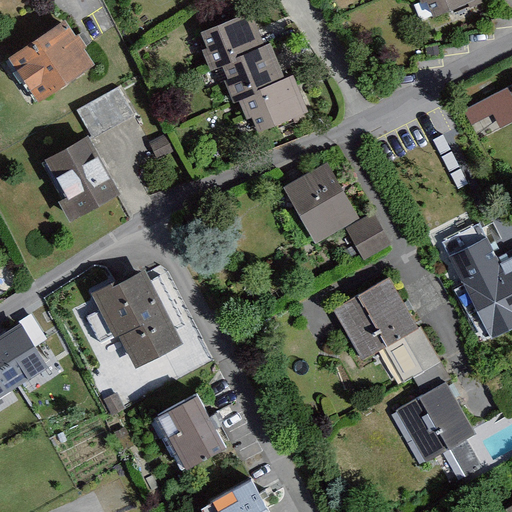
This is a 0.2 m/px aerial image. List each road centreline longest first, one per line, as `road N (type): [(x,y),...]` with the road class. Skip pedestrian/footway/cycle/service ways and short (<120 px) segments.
road 1 (residential): [(152,222),(511,43)]
road 2 (residential): [(152,222),(314,511)]
road 3 (residential): [(0,315),(152,222)]
